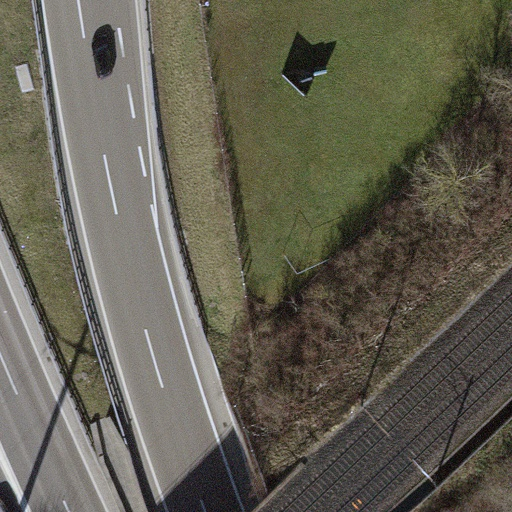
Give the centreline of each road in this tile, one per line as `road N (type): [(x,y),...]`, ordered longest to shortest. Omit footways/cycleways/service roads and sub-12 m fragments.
road 1 (motorway): [(208,511),(155,355),(116,198),(82,0)]
road 2 (motorway): [(0,343),(69,511)]
